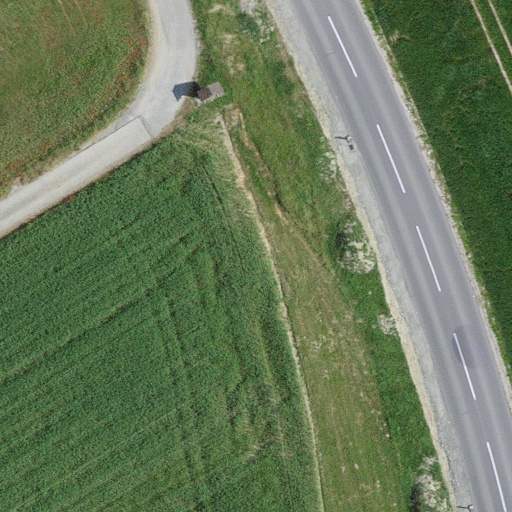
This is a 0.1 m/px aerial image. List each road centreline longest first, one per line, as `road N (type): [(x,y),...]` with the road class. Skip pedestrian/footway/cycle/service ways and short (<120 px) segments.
road 1 (secondary): [(501,511),(472,380),(386,103),(333,0)]
road 2 (track): [(0,224),(112,155),(172,93),(173,0)]
